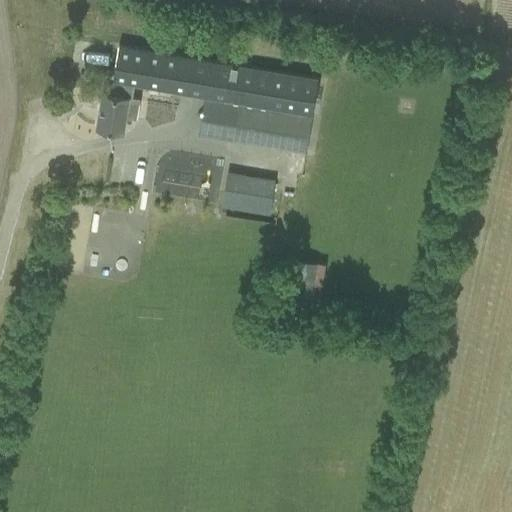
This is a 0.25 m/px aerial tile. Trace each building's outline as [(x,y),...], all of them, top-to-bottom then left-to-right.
[(319,79),(119,45),(113,81),(117,82),(115,94),(103,92),(97,127),(122,131),(124,116),(135,118),(139,97),(127,95),(129,83),(225,99),(218,139),(307,153),(312,119),(280,114),(281,109),(313,115),(319,79)] [(178,120),(193,123),(199,95),(184,92),(178,120)] [(275,179),(227,172),(222,208),(269,215),(275,179)] [(82,272),(94,207),(68,203),(56,267),(82,272)] [(288,257),(284,296),(319,299),(323,261),(288,257)]
